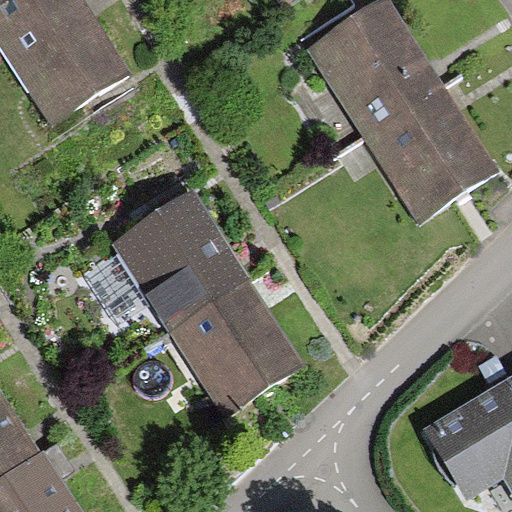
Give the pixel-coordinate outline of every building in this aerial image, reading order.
[(131,76),(81,0),(56,0),(0,36),(0,44),(54,127),(131,76)] [(0,0),(0,36),(56,0),(0,0)] [(273,0),(300,42),(355,8),(349,0),(273,0)] [(364,137),(442,86),(389,6),(312,55),(364,137)] [(499,174),(442,86),(364,137),(422,225),(499,174)] [(169,333),(249,281),(195,197),(114,248),(169,333)] [(309,372),(249,281),(169,333),(228,425),(309,372)] [(511,494),(511,383),(427,434),(469,504),(505,483),(511,494)] [(0,486),(42,459),(0,395),(0,486)] [(76,511),(42,459),(0,486),(0,511),(76,511)]
